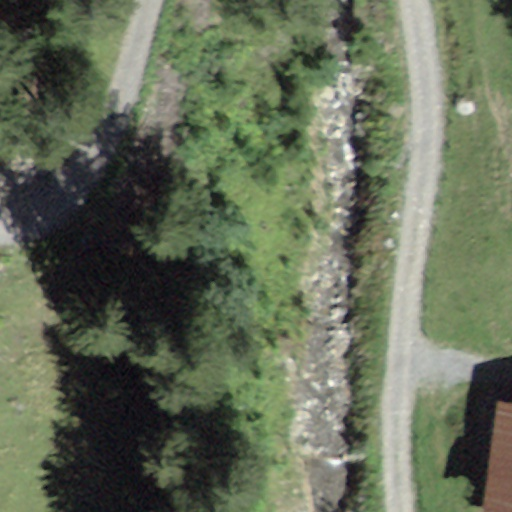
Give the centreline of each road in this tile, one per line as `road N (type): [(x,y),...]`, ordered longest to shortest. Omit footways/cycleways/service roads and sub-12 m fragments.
road 1 (track): [(401,511),(400,354),(412,259),(433,189),(432,94),(419,0)]
road 2 (track): [(155,0),(125,118),(100,172),(62,211),(0,227)]
